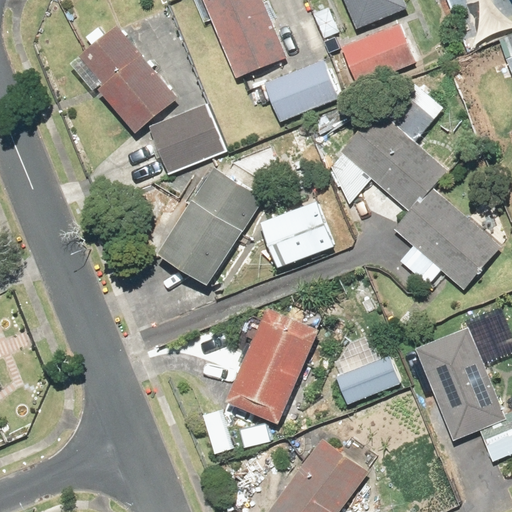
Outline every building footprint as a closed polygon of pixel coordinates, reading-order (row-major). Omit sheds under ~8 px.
[(260,0),(200,0),(234,79),(285,58),(260,0)] [(401,0),(342,0),(357,32),(406,10),(401,0)] [(334,5),(316,14),(329,42),(347,34),(334,5)] [(401,21),(345,41),(362,87),(417,67),(401,21)] [(175,100),(114,27),(76,58),(100,87),(93,93),(129,137),(175,100)] [(331,58),(267,83),(284,125),(348,101),(331,58)] [(416,79),(389,113),(422,139),(449,105),(416,79)] [(211,104),(154,127),(174,177),(231,155),(211,104)] [(432,189),(446,171),(373,114),(340,156),(407,209),(390,231),(470,293),(505,247),(432,189)] [(204,288),(262,201),(211,167),(153,254),(204,288)] [(267,222),(284,267),(341,246),(324,200),(267,222)] [(274,427),(313,332),(260,311),(221,406),(274,427)] [(468,329),(415,351),(452,444),(506,422),(468,329)] [(379,334),(357,341),(339,366),(352,405),(407,387),(396,354),(386,357),(379,334)] [(0,371),(0,391),(9,385),(0,371)] [(338,511),(366,473),(319,440),(267,511),(338,511)]
